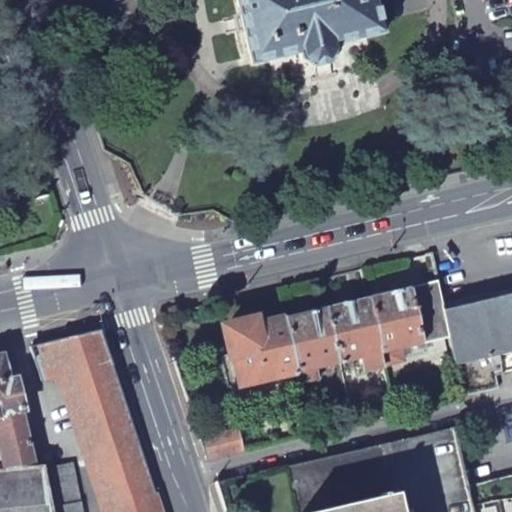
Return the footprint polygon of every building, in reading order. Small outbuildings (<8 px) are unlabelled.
[(321,65),(329,63),(336,53),(334,45),(367,37),(382,33),(375,5),(374,0),(236,0),(240,17),(242,23),(252,65),(270,61),(300,53),(302,61),(313,67),(321,65)] [(367,298),(384,366),(405,361),(402,347),(449,336),(443,307),(437,281),(367,298)] [(511,290),(443,307),(449,336),(464,397),(499,389),(496,376),(503,374),(497,352),(511,347),(511,290)] [(327,308),(339,362),(361,358),(364,371),(384,366),(367,298),(327,308)] [(327,308),(284,319),(297,373),(300,384),(320,379),(317,368),(339,362),(327,308)] [(297,373),(284,319),(254,326),(253,320),(224,327),(231,354),(219,357),(227,390),(297,373)] [(65,374),(110,508),(156,493),(101,332),(30,348),(42,382),(63,375),(65,374)] [(2,355),(0,355),(0,417),(23,413),(25,412),(16,379),(9,380),(2,355)] [(23,413),(0,417),(0,448),(5,470),(36,468),(23,413)] [(221,418),(194,425),(207,461),(244,451),(239,429),(225,433),(221,418)] [(52,511),(81,511),(70,462),(44,470),(52,511)] [(0,511),(52,511),(44,470),(43,468),(36,468),(5,470),(0,470),(0,511)] [(316,511),(411,511),(406,491),(316,511)] [(110,508),(111,511),(161,511),(156,493),(110,508)]
